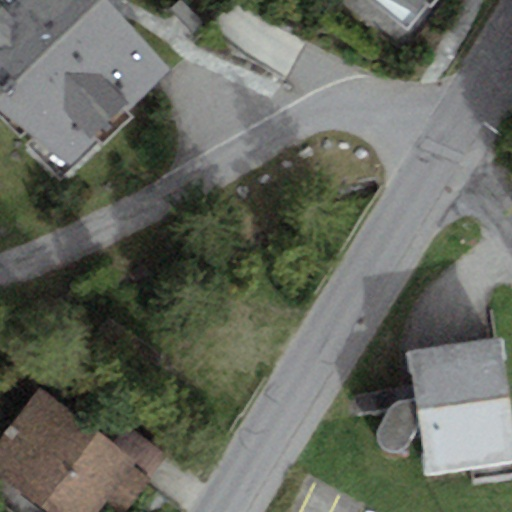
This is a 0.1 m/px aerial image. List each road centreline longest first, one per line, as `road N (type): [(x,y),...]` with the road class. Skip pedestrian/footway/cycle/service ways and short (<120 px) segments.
road 1 (residential): [(0,279),(73,252),(300,123),(345,107),(383,108),(447,140)]
road 2 (tertiary): [(220,511),(447,140)]
